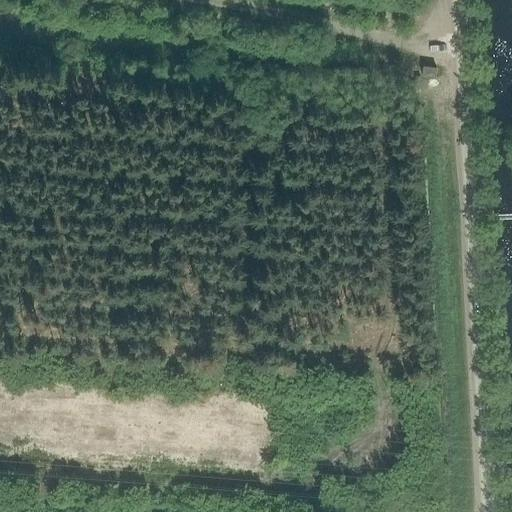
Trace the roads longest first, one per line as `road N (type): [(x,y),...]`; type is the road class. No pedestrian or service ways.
road 1 (unclassified): [(489,511),(459,0)]
road 2 (track): [(461,32),(404,46),(142,0)]
